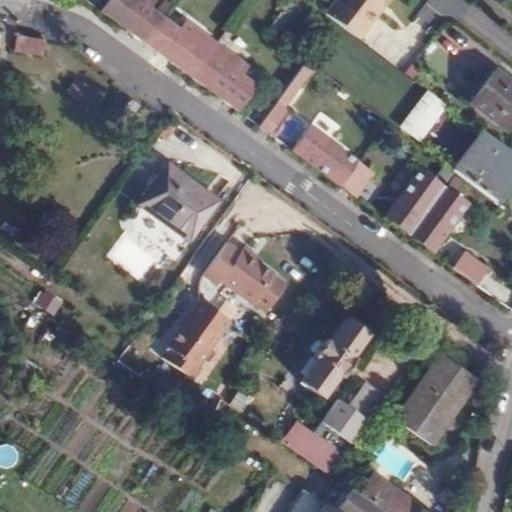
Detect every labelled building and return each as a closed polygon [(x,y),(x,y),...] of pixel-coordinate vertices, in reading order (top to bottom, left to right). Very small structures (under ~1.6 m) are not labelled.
[(145,45),(164,18),(152,10),(158,2),(155,0),(107,0),(99,11),(145,45)] [(278,40),(306,0),(289,0),(267,31),(278,40)] [(335,0),(325,13),(359,39),(388,0),(335,0)] [(191,78),(216,44),(185,21),(179,29),(164,18),(145,45),(191,78)] [(457,27),(432,53),(454,73),(479,47),(457,27)] [(44,41),(16,36),(14,51),(41,56),(44,41)] [(191,78),(237,112),(256,86),(243,76),(249,68),(216,44),(191,78)] [(481,84),(478,82),(468,95),(472,98),(465,105),(504,132),(511,120),(511,87),(490,72),(481,84)] [(258,127),(275,139),(293,115),(276,102),(258,127)] [(339,186),(357,163),(309,127),(291,151),(339,186)] [(495,201),(511,177),(511,155),(481,131),(453,169),(495,201)] [(339,186),(356,198),(373,175),(357,163),(339,186)] [(172,168),(142,207),(194,245),(224,206),(172,168)] [(407,236),(442,188),(418,170),(382,218),(407,236)] [(407,236),(431,253),(467,207),(442,188),(407,236)] [(242,253),(228,243),(203,277),(215,287),(220,281),(248,302),(249,301),(265,311),(285,284),(274,276),(275,274),(243,252),(242,253)] [(453,269),(477,285),(487,269),(464,253),(453,269)] [(197,371),(229,326),(200,305),(167,349),(197,371)] [(313,359),(297,381),(319,397),(335,375),(340,378),(350,363),(346,360),(364,337),(342,320),(325,344),(320,341),(310,355),(313,359)] [(425,381),(460,407),(477,384),(442,358),(425,381)] [(431,449),(460,407),(425,381),(395,422),(431,449)] [(321,426),(351,448),(370,422),(382,406),(361,390),(348,408),(337,401),(321,426)] [(300,429),(286,448),(318,470),(332,452),(300,429)] [(318,470),(329,477),(342,459),(332,452),(318,470)] [(419,511),(369,477),(356,496),(378,511),(419,511)] [(354,495),(342,511),(378,511),(356,496),(354,495)]
